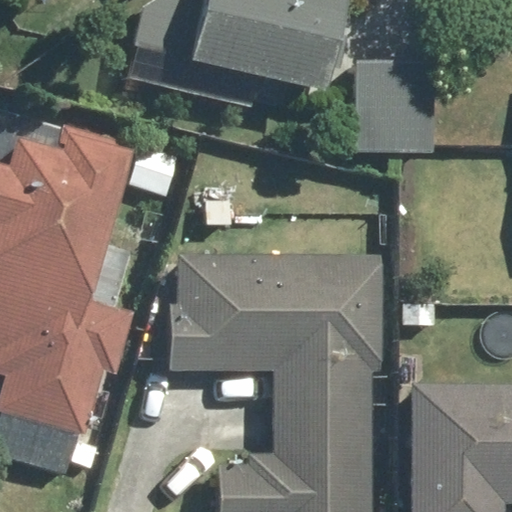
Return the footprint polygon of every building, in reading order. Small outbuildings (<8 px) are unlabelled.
[(208,0),(196,58),(323,84),(340,0),(208,0)] [(436,60),(355,58),(352,149),(433,151),(436,60)] [(0,377),(0,413),(82,438),(120,310),(73,296),(117,142),(2,110),(0,116),(0,355),(6,358),(0,377)] [(366,511),(366,262),(321,263),(321,261),(178,259),(176,374),(277,376),(278,452),(213,453),(213,511),(366,511)] [(500,382),(411,385),(416,511),(505,511),(505,500),(511,500),(511,387),(500,387),(500,382)]
